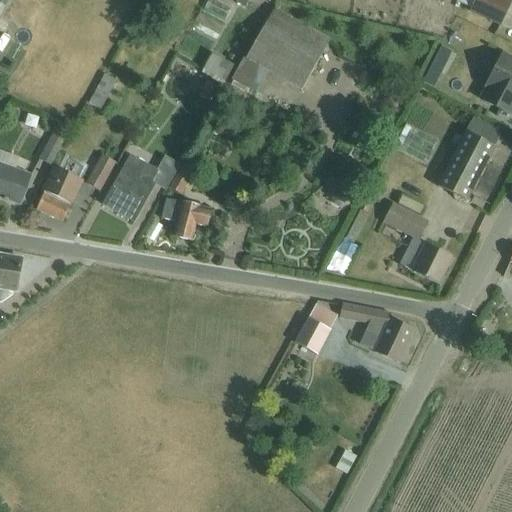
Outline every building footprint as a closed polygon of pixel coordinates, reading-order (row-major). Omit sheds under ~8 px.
[(0,0),(0,14),(8,0),(0,0)] [(222,0),(209,0),(205,9),(228,21),(235,6),(222,0)] [(475,0),(470,13),(499,26),(510,3),(503,0),(475,0)] [(213,43),(227,25),(207,10),(193,28),(213,43)] [(301,92),(329,43),(273,11),(233,81),(254,93),(266,72),(301,92)] [(441,82),(454,47),(442,43),(430,78),(441,82)] [(202,70),(224,82),(233,66),(211,54),(202,70)] [(511,60),(502,55),(494,71),(485,87),(486,88),(483,94),(480,100),(511,116),(511,113),(511,60)] [(101,79),(88,104),(100,111),(113,85),(101,79)] [(198,99),(209,105),(218,88),(208,82),(198,99)] [(427,131),(432,122),(415,112),(398,142),(429,159),(440,138),(427,131)] [(38,160),(50,167),(70,130),(58,124),(38,160)] [(436,187),(443,190),(464,201),(492,147),(464,132),(436,187)] [(86,185),(99,192),(115,164),(102,156),(86,185)] [(165,191),(179,166),(164,158),(157,172),(143,164),(141,168),(127,160),(102,207),(133,224),(154,185),(165,191)] [(198,166),(196,164),(186,158),(169,187),(182,194),(198,166)] [(0,199),(20,207),(31,177),(0,165),(0,199)] [(55,170),(36,211),(62,223),(81,182),(55,170)] [(166,200),(161,219),(173,223),(176,223),(173,237),(191,242),(195,225),(201,227),(206,228),(210,211),(166,200)] [(419,242),(428,224),(392,206),(383,224),(412,239),(419,243),(419,242)] [(353,242),(367,216),(358,212),(345,238),(353,242)] [(412,239),(399,265),(412,272),(411,272),(439,286),(453,259),(425,245),(419,242),(419,243),(412,239)] [(0,256),(0,303),(1,303),(12,296),(13,291),(15,292),(21,260),(0,256)] [(511,257),(503,277),(511,281),(511,257)] [(340,319),(368,325),(364,333),(378,340),(372,353),(399,365),(414,333),(389,321),(390,316),(342,306),(340,319)] [(294,344),(317,356),(330,332),(308,320),(294,344)] [(356,457),(344,451),(335,469),(346,475),(356,457)]
